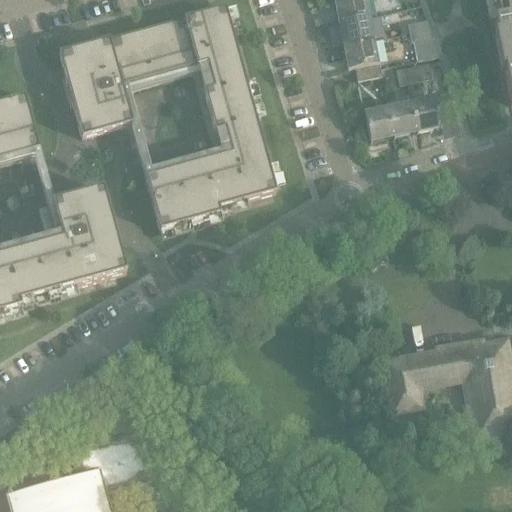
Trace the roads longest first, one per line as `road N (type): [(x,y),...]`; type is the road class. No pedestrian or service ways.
road 1 (residential): [(0,408),(349,202)]
road 2 (residential): [(349,202),(283,0)]
road 3 (residential): [(349,202),(511,152)]
road 4 (unknown): [(466,212),(411,322)]
